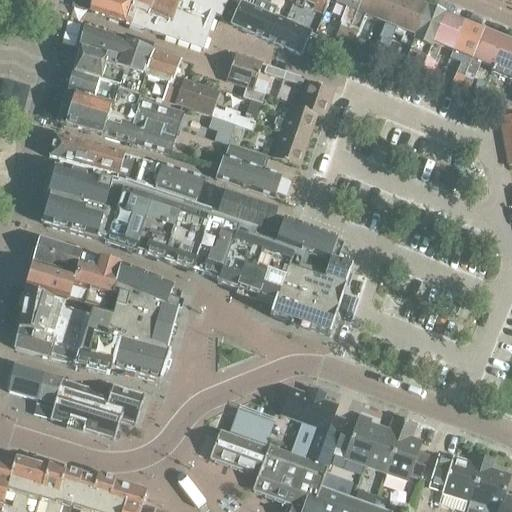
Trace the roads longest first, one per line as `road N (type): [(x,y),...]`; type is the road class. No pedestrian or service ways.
road 1 (residential): [(338,374),(299,363),(224,392),(191,412),(155,455),(107,462),(0,435)]
road 2 (unclassified): [(338,374),(511,438)]
